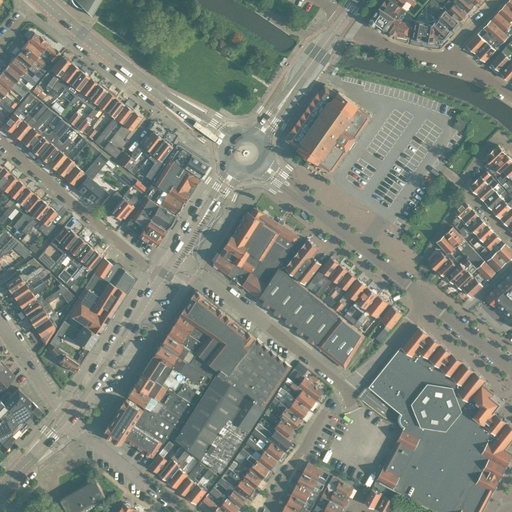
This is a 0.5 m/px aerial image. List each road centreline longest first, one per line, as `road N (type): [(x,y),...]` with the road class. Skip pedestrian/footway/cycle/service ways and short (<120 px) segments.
road 1 (unknown): [(481,404),(427,356),(414,359),(413,377),(430,406),(404,468),(427,491)]
road 2 (secondary): [(228,137),(45,0)]
road 3 (residential): [(346,387),(176,255)]
road 4 (residential): [(425,297),(258,162)]
road 5 (residential): [(165,272),(149,267),(0,139)]
road 6 (secondary): [(68,417),(165,272)]
road 7 (residential): [(511,148),(496,132),(462,182),(511,238)]
road 8 (residential): [(184,511),(68,417)]
road 9 (tertiary): [(255,136),(342,16)]
road 10 (unknown): [(427,491),(452,503),(468,491),(490,444),(481,404)]
road 11 (residential): [(264,511),(333,399)]
road 12 (residential): [(346,387),(425,297)]
